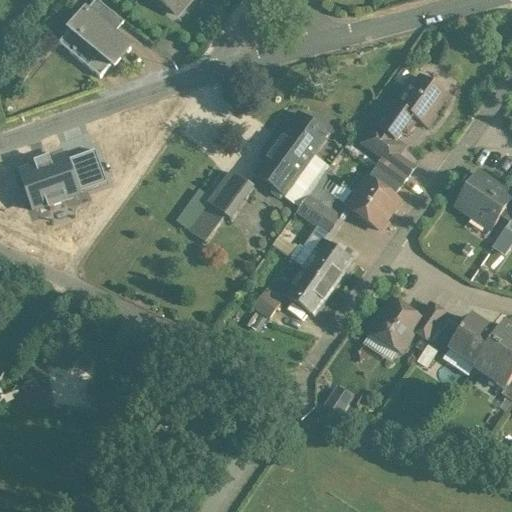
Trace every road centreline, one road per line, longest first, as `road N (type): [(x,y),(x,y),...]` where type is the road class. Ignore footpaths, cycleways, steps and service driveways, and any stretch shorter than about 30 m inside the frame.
road 1 (unclassified): [(0,244),(293,395)]
road 2 (track): [(207,73),(65,278)]
road 3 (residential): [(0,145),(207,73)]
road 4 (residential): [(324,42),(488,0)]
road 5 (residential): [(395,245),(309,368)]
road 6 (residential): [(481,123),(395,245)]
road 7 (residential): [(293,395),(226,511)]
road 8 (residential): [(395,245),(471,297),(511,308)]
road 9 (residential): [(207,73),(324,42)]
